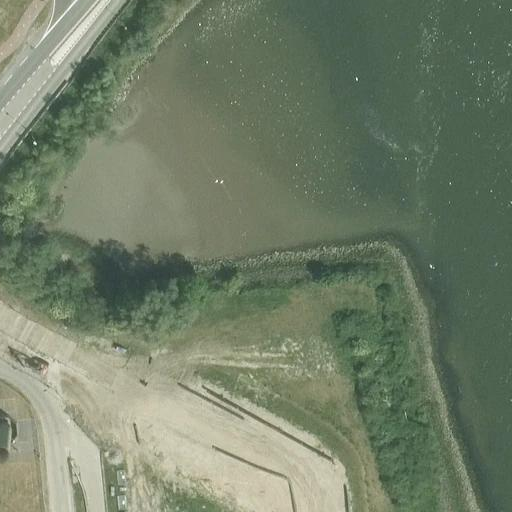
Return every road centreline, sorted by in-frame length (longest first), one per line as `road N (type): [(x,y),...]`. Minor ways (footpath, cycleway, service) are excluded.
road 1 (motorway): [(0,117),(368,54),(511,19)]
road 2 (motorway): [(335,0),(0,58)]
road 3 (unclassified): [(0,149),(118,0)]
road 4 (unclassified): [(62,511),(52,407),(26,373),(0,363)]
